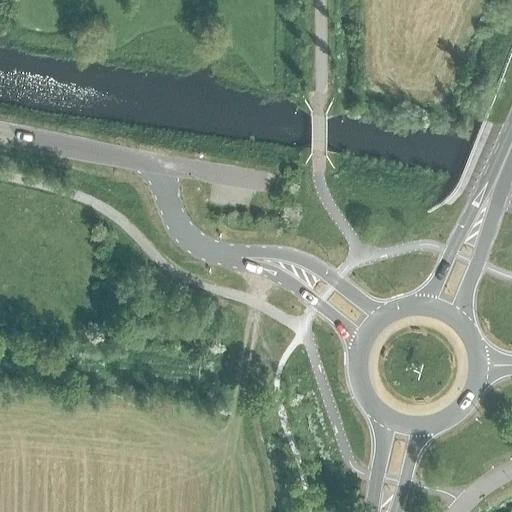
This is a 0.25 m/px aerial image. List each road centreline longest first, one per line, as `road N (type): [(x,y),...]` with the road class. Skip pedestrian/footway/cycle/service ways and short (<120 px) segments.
road 1 (unknown): [(287,511),(266,376),(281,345),(305,330)]
road 2 (secondary): [(380,316),(292,257),(232,257)]
road 3 (secondary): [(158,164),(0,134)]
road 4 (secondary): [(232,257),(296,288),(359,344)]
road 5 (secondary): [(232,257),(185,236),(158,164)]
